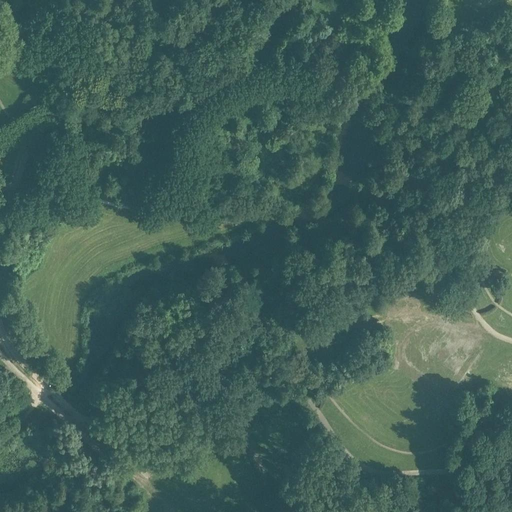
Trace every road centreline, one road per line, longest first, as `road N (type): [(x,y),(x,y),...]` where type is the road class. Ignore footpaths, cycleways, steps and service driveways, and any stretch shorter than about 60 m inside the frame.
road 1 (unknown): [(0,336),(45,391),(93,430),(137,425),(202,368),(257,355),(307,376),(385,448),(421,454),(463,439),(511,439)]
road 2 (unknown): [(268,0),(208,67),(103,101),(30,139),(0,222)]
road 3 (unknown): [(511,313),(481,283),(457,216),(471,156),(511,129)]
